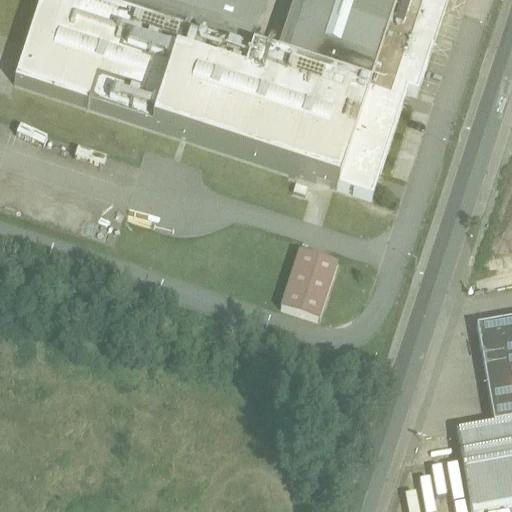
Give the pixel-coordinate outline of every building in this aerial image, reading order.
[(370,99),(66,0),(43,0),(15,88),(339,194),(370,99)] [(66,0),(370,99),(392,106),(411,48),(426,0),(66,0)] [(426,0),(411,48),(433,56),(451,0),(426,0)] [(392,106),(370,99),(339,194),(373,205),(408,98),(418,101),(433,56),(411,48),(392,106)] [(338,269),(300,256),(281,314),(319,326),(338,269)] [(511,325),(477,332),(494,429),(511,425),(511,325)] [(511,426),(458,436),(471,511),(496,511),(511,509),(511,426)]
